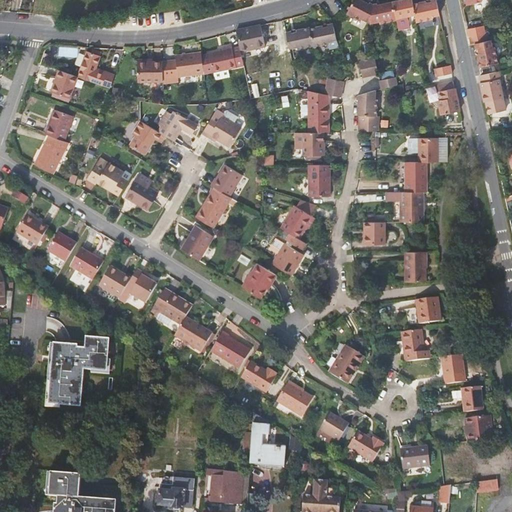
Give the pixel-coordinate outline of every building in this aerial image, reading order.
[(363,17),(372,21),(374,3),(371,1),(370,3),(365,0),(353,0),(348,12),(362,18),(363,17)] [(397,17),(416,13),(414,2),(413,0),(399,0),(393,1),(397,17)] [(433,14),(439,13),(436,0),(422,0),(414,2),(416,13),(418,20),(434,16),(433,14)] [(397,17),(393,1),(383,3),(378,4),(377,3),(374,3),(372,21),(381,20),(381,22),(397,19),(397,17)] [(332,48),(341,47),(337,36),(334,22),(311,28),(315,46),(331,43),(332,48)] [(265,46),(261,25),(237,29),(239,42),(241,51),(265,46)] [(298,49),(315,46),(311,28),(311,27),(287,32),(291,48),(298,47),(298,49)] [(469,37),(483,34),(482,27),(467,30),(469,37)] [(469,37),(471,46),(473,45),(478,68),(497,64),(493,48),(491,49),(489,41),(486,41),(483,34),(469,37)] [(231,42),(222,44),(222,47),(210,50),(214,68),(236,63),(243,61),(241,51),(239,42),(231,44),(231,42)] [(214,68),(210,50),(202,52),(204,71),(214,68)] [(95,71),(96,68),(100,56),(87,51),(78,76),(110,88),(115,75),(107,72),(106,75),(95,71)] [(175,58),(163,60),(163,62),(163,77),(178,75),(204,71),(202,52),(202,51),(175,55),(175,58)] [(380,72),(376,57),(369,58),(372,74),(380,72)] [(362,60),(365,76),(372,74),(369,58),(362,60)] [(139,81),(163,81),(163,77),(163,62),(153,62),(153,61),(138,61),(139,81)] [(439,74),(452,71),(450,63),(437,66),(439,74)] [(70,98),(78,76),(60,69),(52,91),(70,98)] [(216,71),(216,78),(231,76),(230,69),(216,71)] [(477,75),(485,112),(502,108),(496,78),(497,77),(496,71),(477,75)] [(398,84),(396,76),(381,79),(383,87),(398,84)] [(345,80),(329,77),(328,84),(344,88),(345,80)] [(443,114),(461,111),(456,87),(454,80),(439,83),(442,98),(440,99),(443,114)] [(328,84),(326,93),(329,93),(343,96),(344,88),(328,84)] [(327,101),(329,101),(329,93),(326,93),(309,89),(309,131),(324,131),(330,131),(329,115),(327,116),(327,101)] [(377,115),(378,115),(379,99),(377,99),(377,89),(359,94),(358,98),(360,98),(359,114),(361,114),(360,122),(362,131),(374,131),(379,131),(380,123),(377,123),(377,115)] [(54,107),(49,121),(52,122),(47,134),(49,135),(64,140),(73,114),(54,107)] [(225,114),(217,109),(202,133),(210,137),(211,134),(216,138),(230,146),(241,128),(235,124),(223,116),(225,114)] [(163,126),(159,131),(165,135),(173,140),(182,126),(193,132),(198,124),(175,110),(174,113),(169,110),(160,124),(163,126)] [(225,114),(223,116),(235,124),(239,117),(229,111),(226,111),(225,114)] [(160,142),(165,135),(159,131),(141,120),(133,133),(136,135),(131,144),(144,152),(153,137),(160,142)] [(322,142),(325,142),(324,131),(309,131),(304,131),(304,154),(322,154),(322,142)] [(49,135),(39,166),(57,175),(69,142),(64,140),(49,135)] [(442,137),(433,138),(433,161),(443,161),(442,137)] [(414,138),(414,161),(426,161),(433,161),(433,138),(414,138)] [(107,185),(120,193),(128,180),(121,176),(124,171),(100,157),(89,175),(97,180),(97,181),(106,187),(107,185)] [(426,191),(426,161),(414,161),(404,161),(405,191),(422,191),(426,191)] [(330,195),(330,163),(308,164),(308,194),(330,195)] [(216,178),(214,177),(210,184),(214,187),(229,196),(242,175),(225,165),(219,174),(216,178)] [(95,184),(97,181),(97,180),(89,175),(87,179),(95,184)] [(136,180),(127,195),(135,200),(135,202),(149,211),(159,193),(136,180)] [(106,187),(119,195),(120,193),(107,185),(106,187)] [(213,227),(231,197),(229,196),(214,187),(210,195),(211,196),(203,210),(201,209),(197,217),(213,227)] [(13,196),(26,203),(29,197),(17,189),(13,196)] [(422,221),(422,191),(405,191),(386,191),(386,200),(400,200),(400,221),(422,221)] [(210,195),(201,209),(203,210),(211,196),(210,195)] [(303,201),(299,208),(310,214),(315,204),(303,201)] [(8,208),(0,205),(0,227),(1,228),(8,208)] [(294,205),(281,227),(290,232),(299,238),(312,215),(310,214),(299,208),(294,205)] [(18,231),(39,244),(49,228),(37,221),(38,219),(28,214),(18,231)] [(385,243),(385,221),(366,221),(366,234),(364,234),(364,244),(385,243)] [(186,240),(181,248),(198,259),(212,235),(195,225),(186,240)] [(301,248),(305,242),(299,238),(290,232),(286,239),(301,248)] [(64,239),(57,236),(48,251),(66,262),(77,244),(65,237),(64,239)] [(181,248),(186,240),(183,238),(178,246),(181,248)] [(278,254),(272,263),(291,274),(303,254),(285,243),(277,238),(270,249),(278,254)] [(72,267),(93,280),(104,262),(83,249),(72,267)] [(405,280),(405,267),(405,264),(407,264),(407,251),(385,251),(386,280),(405,280)] [(254,273),(246,288),(260,297),(269,282),(271,283),(276,274),(257,262),(251,271),(254,273)] [(101,285),(120,298),(129,283),(131,279),(111,267),(101,285)] [(142,276),(144,274),(137,269),(131,279),(129,283),(134,286),(130,293),(145,303),(156,285),(149,280),(142,276)] [(173,320),(181,325),(186,316),(192,306),(164,289),(150,314),(159,319),(162,314),(173,320)] [(441,320),(438,296),(417,299),(419,323),(441,320)] [(162,314),(159,319),(170,325),(173,320),(162,314)] [(212,332),(186,316),(181,325),(175,335),(201,351),(212,332)] [(424,350),(421,329),(401,331),(405,362),(430,358),(428,350),(424,350)] [(210,351),(239,368),(250,349),(228,337),(229,335),(222,331),(210,351)] [(77,344),(55,342),(54,354),(52,354),(49,387),(52,387),(50,403),(61,404),(81,406),(84,369),(92,370),(92,368),(107,369),(107,359),(109,338),(86,336),(85,347),(77,346),(77,344)] [(60,408),(61,404),(50,403),(52,387),(49,387),(52,354),(54,354),(55,342),(51,341),(45,406),(60,408)] [(353,371),(362,356),(345,346),(337,360),(329,355),(322,365),(329,373),(348,385),(355,372),(353,371)] [(464,381),(461,354),(441,356),(444,384),(464,381)] [(364,357),(362,356),(353,371),(355,372),(364,357)] [(110,359),(107,359),(107,369),(92,368),(92,370),(92,373),(109,374),(110,359)] [(266,371),(250,362),(246,369),(241,378),(266,393),(275,377),(274,376),(276,373),(268,368),(266,371)] [(295,385),(289,381),(277,400),(302,415),(313,397),(295,386),(295,385)] [(460,389),(463,412),(483,409),(480,386),(460,389)] [(253,413),(250,463),(261,464),(260,472),(284,473),(284,466),(285,448),(263,447),(263,446),(264,434),(265,425),(260,424),(263,419),(253,413)] [(348,425),(329,413),(319,429),(338,441),(348,425)] [(468,433),(469,441),(493,438),(490,415),(464,418),(466,433),(468,433)] [(251,433),(244,432),(243,454),(250,454),(251,433)] [(372,440),(357,432),(348,447),(372,462),(383,444),(373,438),(372,440)] [(290,447),(300,448),(301,442),(291,436),(290,447)] [(427,446),(400,449),(402,468),(430,465),(427,446)] [(261,464),(250,463),(249,471),(260,472),(261,464)] [(141,471),(134,470),(133,483),(140,483),(141,471)] [(249,473),(243,473),(221,470),(220,476),(212,476),(211,501),(240,503),(247,503),(247,495),(249,473)] [(83,474),(53,471),(52,495),(60,495),(60,503),(57,503),(55,511),(116,511),(118,499),(81,496),(83,474)] [(303,491),(302,511),(311,511),(311,510),(325,510),(325,511),(339,511),(341,494),(333,493),(333,484),(328,484),(328,476),(314,476),(313,491),(303,491)] [(500,479),(478,480),(479,491),(500,491),(500,479)] [(439,502),(449,503),(449,498),(451,485),(445,486),(441,487),(439,502)] [(167,491),(158,490),(157,505),(170,506),(170,509),(182,510),(182,507),(191,508),(193,490),(167,488),(167,491)] [(247,495),(247,503),(247,506),(255,506),(256,495),(247,495)] [(431,501),(423,501),(422,507),(412,506),(410,511),(432,511),(433,508),(431,508),(431,501)]
